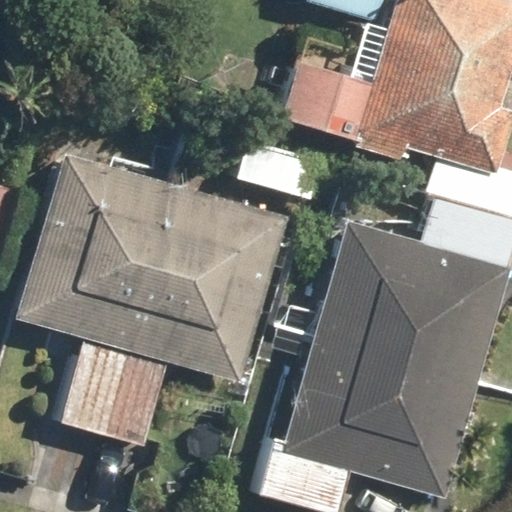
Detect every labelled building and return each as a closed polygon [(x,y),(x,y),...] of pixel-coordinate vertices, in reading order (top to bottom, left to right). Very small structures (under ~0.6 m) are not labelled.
[(511,66),(511,0),(391,0),(370,74),(296,53),(280,110),(349,130),(347,138),(400,153),(403,141),(432,149),(422,183),(511,209),(511,166),(495,162),(511,105),(502,102),(511,66)] [(376,0),(309,0),(373,14),(376,0)] [(315,162),(243,138),(232,173),(303,197),(315,162)] [(63,148),(13,307),(237,376),(286,217),(63,148)] [(291,376),(256,487),(334,511),(347,468),(444,494),(511,243),(511,213),(430,191),(419,233),(344,213),(299,379),(291,376)] [(84,340),(61,417),(142,442),(166,365),(84,340)]
